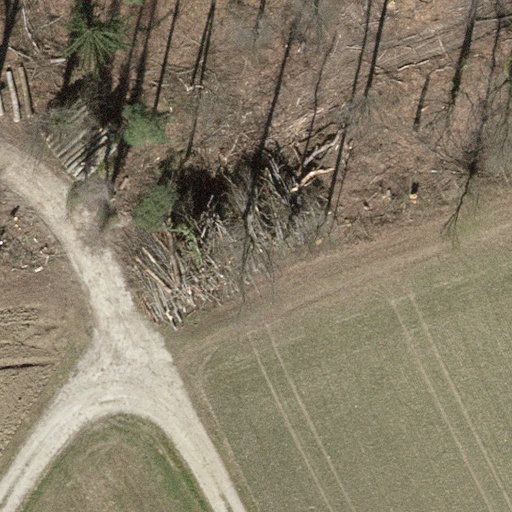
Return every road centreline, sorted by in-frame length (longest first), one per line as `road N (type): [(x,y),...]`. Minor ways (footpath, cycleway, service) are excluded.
road 1 (track): [(0,157),(31,167),(95,211),(134,331)]
road 2 (track): [(134,331),(16,511)]
road 3 (track): [(134,331),(225,511)]
